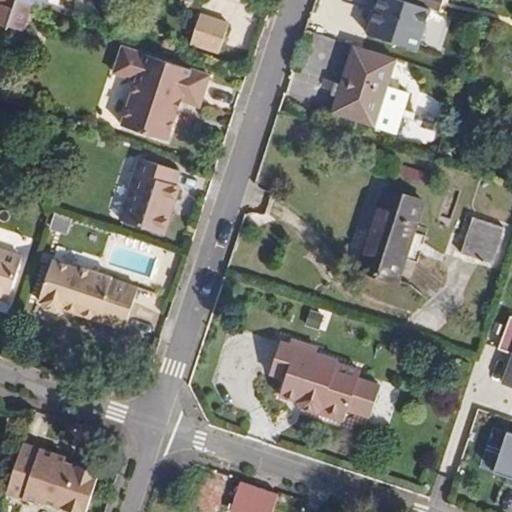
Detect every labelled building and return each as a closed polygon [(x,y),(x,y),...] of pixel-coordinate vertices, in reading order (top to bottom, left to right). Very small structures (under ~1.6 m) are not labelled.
[(7,0),(6,4),(20,9),(37,15),(41,0),(7,0)] [(435,14),(388,0),(381,0),(370,37),(423,53),(435,14)] [(410,0),(444,11),(447,0),(410,0)] [(0,33),(11,37),(20,9),(6,4),(0,22),(0,33)] [(199,12),(190,41),(218,49),(227,20),(199,12)] [(135,77),(121,122),(166,136),(179,97),(198,103),(208,71),(121,43),(113,70),(135,77)] [(410,97),(390,90),(399,63),(393,62),(363,52),(357,50),(335,116),(397,136),(410,97)] [(136,153),(116,214),(159,228),(166,206),(163,205),(166,195),(169,196),(174,181),(170,179),(175,167),(136,153)] [(393,188),(366,270),(401,281),(428,200),(393,188)] [(477,216),(463,257),(494,268),(508,227),(477,216)] [(0,246),(0,295),(3,297),(18,252),(0,246)] [(52,257),(39,299),(43,300),(44,307),(55,310),(61,306),(63,304),(78,308),(78,312),(122,328),(137,285),(111,276),(111,275),(76,263),(75,265),(52,257)] [(154,317),(156,293),(140,291),(138,316),(154,317)] [(318,348),(292,339),(291,345),(317,354),(318,348)] [(384,389),(363,382),(365,374),(337,365),(337,361),(317,354),(291,345),(282,342),(271,374),(286,380),(281,396),(289,399),(291,394),(301,397),(299,402),(302,411),(316,416),(321,415),(348,425),(352,413),(374,420),(384,389)] [(511,435),(499,474),(511,478),(511,435)] [(93,511),(107,473),(27,446),(10,496),(56,511),(93,511)] [(249,511),(268,511),(276,491),(238,479),(229,505),(249,511)]
